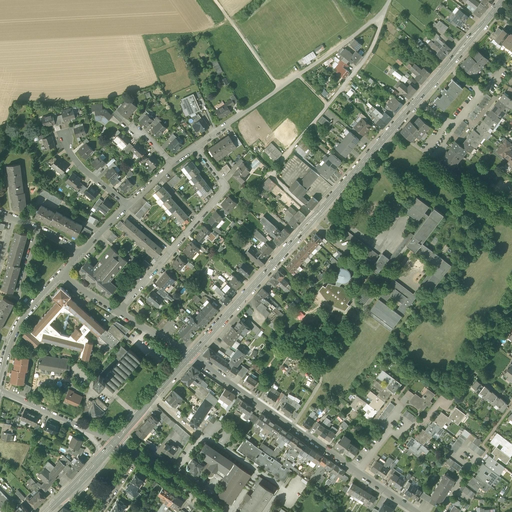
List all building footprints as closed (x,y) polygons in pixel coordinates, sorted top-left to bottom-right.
[(467,0),(466,2),(469,4),(474,9),(475,8),(476,9),(477,7),(468,0),(467,0)] [(479,5),(477,7),(484,12),(488,7),(482,2),(479,4),(479,5)] [(473,13),(476,9),(475,8),(474,9),(469,4),(466,7),(473,13)] [(484,12),(477,7),(476,9),(473,13),(479,18),(484,12)] [(459,10),(456,15),(465,22),(469,17),(465,15),(459,10)] [(461,27),(465,22),(456,15),(452,20),(453,21),(457,25),(461,27)] [(434,27),(443,34),(448,28),(439,21),(434,27)] [(494,40),(498,43),(505,34),(504,33),(503,31),(504,31),(504,30),(502,30),(502,31),(498,35),(494,40)] [(430,40),(433,43),(435,41),(434,40),(437,37),(438,36),(435,32),(431,37),(432,38),(430,40)] [(493,39),(494,40),(498,35),(494,33),(493,32),(490,36),(493,39)] [(502,45),(502,44),(510,35),(508,34),(508,35),(506,35),(505,34),(498,43),(502,45)] [(502,44),(506,47),(511,39),(511,36),(511,37),(511,36),(511,35),(510,34),(510,35),(502,44)] [(442,47),(444,44),(437,37),(434,40),(435,41),(442,47)] [(348,43),(357,51),(360,46),(357,43),(358,42),(354,39),(348,43)] [(438,51),(439,51),(440,49),(433,43),(430,40),(428,43),(434,49),(435,49),(437,51),(438,51)] [(444,44),(442,47),(440,49),(447,55),(452,49),(449,47),(447,46),(445,43),(444,44)] [(321,44),(314,50),(317,54),(325,48),(323,45),(321,44)] [(347,44),(344,47),(352,53),(353,52),(351,50),(353,48),(347,44)] [(339,54),(344,57),(349,61),(350,62),(352,64),(353,62),(350,59),(346,55),(348,53),(344,49),(339,54)] [(447,55),(440,49),(439,51),(436,54),(442,60),(447,55)] [(313,51),(302,58),(306,63),(316,56),(313,51)] [(470,56),(467,59),(478,68),(484,62),(485,63),(487,60),(477,51),(471,57),(470,56)] [(352,56),(350,59),(353,62),(356,64),(362,56),(356,52),(352,56)] [(400,65),(402,63),(404,60),(400,56),(395,61),(400,65)] [(211,61),(218,75),(222,72),(216,59),(211,61)] [(472,75),(478,68),(467,59),(461,66),(472,75),(474,77),(474,76),(472,75)] [(348,65),(346,64),(342,60),(341,61),(340,60),(337,64),(338,65),(334,70),(336,72),(341,76),(344,78),(349,72),(345,69),(348,65)] [(414,63),(412,66),(426,79),(430,74),(427,71),(424,68),(421,70),(414,63)] [(416,74),(417,75),(416,76),(415,78),(421,84),(426,79),(412,66),(409,64),(408,64),(406,66),(406,67),(416,75),(416,74)] [(383,72),(386,74),(391,68),(388,66),(383,72)] [(458,93),(460,90),(459,89),(461,87),(458,84),(452,79),(448,84),(450,86),(451,87),(448,91),(447,90),(444,88),(441,93),(443,94),(444,96),(441,99),(440,98),(437,96),(433,102),(438,107),(439,106),(441,109),(443,107),(445,108),(448,105),(446,104),(448,102),(450,103),(456,96),(455,94),(457,92),(458,93)] [(397,89),(403,94),(407,89),(401,84),(399,86),(397,89)] [(410,85),(407,89),(403,94),(409,99),(416,90),(410,85)] [(232,100),(235,105),(239,102),(233,94),(229,96),(232,100)] [(511,100),(504,94),(499,100),(508,106),(509,107),(510,108),(511,106),(511,100)] [(186,108),(190,115),(196,112),(194,108),(198,106),(193,95),(182,100),(183,103),(181,104),(183,110),(186,108)] [(391,100),(395,103),(390,108),(391,109),(396,113),(403,105),(393,97),(391,100)] [(128,99),(122,105),(121,104),(117,109),(119,111),(125,117),(126,118),(129,115),(130,115),(133,112),(132,111),(136,106),(128,99)] [(387,105),(390,108),(395,103),(391,100),(387,105)] [(499,100),(495,105),(504,111),(508,106),(499,100)] [(231,112),(228,109),(226,105),(225,106),(219,109),(220,110),(216,112),(220,118),(224,116),(224,117),(231,112)] [(495,105),(491,110),(500,117),(504,111),(495,105)] [(61,111),(64,121),(70,119),(70,120),(76,118),(73,108),(61,111)] [(375,109),(373,111),(387,123),(391,118),(384,112),(382,115),(375,108),(375,109)] [(101,119),(105,123),(112,116),(105,109),(102,110),(95,110),(95,111),(95,115),(97,115),(98,120),(101,119)] [(117,109),(114,112),(123,119),(125,117),(119,111),(117,109)] [(491,110),(487,116),(496,122),(497,123),(499,124),(502,120),(501,120),(502,118),(501,118),(500,117),(491,110)] [(139,122),(146,128),(152,122),(153,120),(154,119),(151,116),(150,117),(147,115),(148,113),(146,111),(138,119),(140,121),(139,122)] [(383,129),(387,123),(373,111),(370,114),(373,116),(375,118),(373,120),(376,123),(383,129)] [(120,122),(123,119),(114,112),(112,114),(120,122)] [(362,119),(366,122),(368,119),(361,113),(359,116),(362,119)] [(42,118),(44,127),(55,124),(53,116),(52,115),(42,118)] [(105,124),(105,123),(101,119),(98,120),(97,115),(95,115),(96,121),(101,120),(105,124)] [(487,116),(483,121),(492,127),(496,122),(487,116)] [(418,117),(414,123),(424,132),(426,129),(426,130),(429,126),(418,117)] [(199,128),(202,132),(209,127),(202,118),(201,119),(196,123),(192,126),(195,130),(199,128)] [(362,119),(358,123),(367,131),(371,127),(366,122),(362,119)] [(420,135),(424,132),(414,123),(413,124),(410,121),(405,126),(412,132),(416,136),(419,138),(421,136),(420,135)] [(483,121),(479,126),(488,132),(492,127),(483,121)] [(154,134),(158,137),(166,128),(160,122),(156,126),(152,131),(154,133),(154,134)] [(363,136),(367,131),(358,123),(354,128),(358,131),(363,136)] [(74,129),(76,137),(86,134),(83,126),(81,127),(75,129),(74,129)] [(401,132),(407,137),(412,132),(405,126),(401,132)] [(484,138),(488,132),(479,126),(475,131),(482,136),(483,137),(484,138)] [(473,130),(469,135),(478,141),(482,136),(475,131),(473,130)] [(127,138),(120,132),(116,137),(115,138),(113,141),(117,144),(120,141),(122,143),(127,138)] [(350,132),(346,136),(355,144),(359,140),(350,132)] [(416,136),(412,132),(407,137),(412,141),(416,136)] [(469,135),(465,140),(474,147),(478,142),(478,141),(469,135)] [(43,139),(46,149),(55,147),(52,136),(49,137),(42,139),(43,139)] [(229,136),(224,139),(230,149),(235,146),(236,147),(234,143),(230,138),(229,136)] [(352,148),(355,144),(346,136),(342,140),(343,141),(352,148)] [(168,146),(175,153),(182,145),(175,138),(168,146)] [(224,139),(219,142),(226,152),(230,149),(224,139)] [(469,152),(474,147),(465,140),(461,146),(467,151),(469,152)] [(503,156),(509,161),(511,156),(511,152),(509,150),(511,146),(511,144),(506,140),(498,151),(504,156),(503,156)] [(352,149),(352,148),(343,141),(339,145),(349,153),(352,149)] [(219,142),(214,146),(221,156),(226,152),(219,142)] [(456,142),(451,148),(462,157),(467,151),(461,146),(456,142)] [(78,151),(86,159),(90,156),(88,154),(93,150),(86,144),(86,143),(85,145),(78,151)] [(131,150),(139,158),(145,151),(137,143),(133,147),(130,149),(131,150)] [(264,150),(276,162),(279,160),(278,159),(282,154),(271,143),(264,150)] [(345,157),(349,153),(339,145),(336,149),(345,157)] [(216,159),(221,156),(214,146),(209,149),(217,161),(217,160),(216,159)] [(460,159),(462,157),(451,148),(442,160),(453,168),(455,165),(457,162),(459,159),(460,159)] [(332,154),(328,158),(337,166),(341,162),(332,154)] [(146,161),(150,165),(154,168),(159,163),(151,155),(148,159),(146,161)] [(92,163),(97,169),(100,166),(102,167),(106,163),(100,156),(92,163)] [(256,157),(253,160),(255,163),(252,166),(255,169),(261,163),(256,157)] [(53,167),(62,174),(62,173),(68,166),(57,158),(56,159),(52,164),(54,166),(53,167)] [(325,162),(334,170),(337,166),(328,158),(325,162)] [(235,164),(239,168),(243,164),(244,164),(239,160),(235,164)] [(184,167),(188,172),(196,166),(192,161),(184,167)] [(325,162),(321,166),(331,174),(334,170),(325,162)] [(9,181),(9,182),(22,180),(20,164),(9,165),(9,172),(8,173),(8,176),(10,176),(10,181),(9,181)] [(230,170),(229,167),(227,164),(222,168),(224,171),(226,174),(230,170)] [(232,176),(241,184),(245,180),(243,178),(246,175),(250,170),(243,164),(239,168),(232,176)] [(154,169),(154,168),(150,165),(146,168),(150,173),(154,169)] [(200,172),(196,166),(188,172),(192,178),(198,173),(200,172)] [(327,179),(331,174),(321,166),(318,171),(327,179)] [(105,174),(112,182),(116,178),(115,177),(119,174),(114,169),(113,168),(111,169),(108,172),(105,174)] [(300,184),(306,189),(319,176),(312,169),(300,184)] [(72,186),(77,190),(82,184),(79,182),(81,179),(73,173),(65,182),(71,186),(72,186)] [(202,178),(198,173),(192,178),(191,179),(195,184),(202,178)] [(207,183),(202,178),(195,184),(199,189),(207,183)] [(261,186),(269,193),(276,185),(269,178),(261,186)] [(119,186),(125,193),(134,185),(127,179),(119,186)] [(23,193),(22,180),(9,182),(11,182),(11,186),(10,186),(10,189),(11,189),(12,194),(11,194),(23,193)] [(294,195),(300,200),(302,197),(308,191),(306,189),(300,184),(296,181),(289,190),(294,195)] [(211,189),(207,183),(199,189),(203,195),(206,192),(211,189)] [(84,193),(93,200),(98,193),(90,186),(84,193)] [(155,193),(160,198),(167,191),(162,186),(160,188),(155,193)] [(39,194),(59,205),(62,200),(41,188),(39,194)] [(171,196),(167,191),(160,198),(164,202),(170,197),(171,196)] [(24,193),(23,193),(11,194),(12,194),(13,194),(14,199),(12,200),(13,203),(14,203),(15,210),(26,208),(24,193)] [(175,202),(170,197),(164,202),(163,203),(168,208),(175,202)] [(223,207),(228,211),(236,202),(229,197),(221,205),(223,207)] [(300,200),(311,210),(318,202),(313,197),(309,200),(308,199),(306,200),(302,197),(300,200)] [(422,215),(426,218),(428,215),(424,212),(429,206),(419,199),(416,197),(405,211),(418,221),(422,215)] [(95,205),(98,207),(103,201),(99,198),(95,205)] [(106,199),(100,205),(108,211),(113,204),(106,199)] [(179,207),(175,202),(168,208),(172,213),(179,207)] [(50,222),(77,237),(82,226),(56,212),(55,213),(41,205),(35,216),(49,224),(50,222)] [(105,215),(108,211),(100,205),(97,209),(105,215)] [(287,209),(294,215),(297,212),(290,206),(287,209)] [(184,212),(179,207),(172,213),(177,218),(184,212)] [(415,252),(416,250),(421,243),(443,215),(434,208),(428,215),(426,218),(413,235),(410,239),(406,245),(415,252)] [(284,219),(288,222),(294,215),(287,209),(284,212),(287,215),(284,219)] [(299,210),(297,212),(294,215),(301,221),(305,216),(299,210)] [(188,217),(184,212),(177,218),(181,223),(188,217)] [(208,221),(215,227),(223,218),(223,217),(217,213),(217,212),(214,215),(213,215),(208,221)] [(295,228),(301,221),(294,215),(288,222),(295,228)] [(88,221),(95,225),(98,220),(90,216),(88,221)] [(268,228),(277,236),(279,233),(274,229),(275,227),(263,216),(260,220),(265,226),(268,228)] [(125,230),(125,231),(131,224),(130,223),(131,222),(129,221),(130,219),(128,217),(126,219),(123,223),(120,226),(124,229),(125,230)] [(132,225),(131,224),(125,231),(126,231),(126,230),(127,232),(130,235),(138,226),(136,224),(134,226),(132,224),(132,225)] [(140,228),(138,226),(130,235),(134,238),(134,237),(135,239),(141,233),(140,232),(141,231),(139,230),(140,228)] [(81,232),(89,237),(92,232),(84,227),(81,232)] [(196,237),(202,242),(206,237),(212,242),(216,237),(210,231),(205,227),(196,237)] [(265,230),(275,239),(277,236),(268,228),(265,230)] [(281,232),(279,233),(277,236),(283,241),(290,234),(284,228),(281,232)] [(7,262),(9,263),(18,265),(20,261),(19,261),(21,254),(21,255),(24,245),(26,239),(27,234),(16,231),(7,262)] [(371,258),(375,253),(349,232),(344,238),(371,258)] [(142,234),(141,233),(135,239),(136,240),(136,239),(137,240),(137,241),(141,244),(148,235),(146,233),(145,234),(143,233),(142,234)] [(260,233),(256,237),(264,244),(267,240),(260,233)] [(150,237),(148,235),(141,244),(144,247),(144,246),(146,248),(145,248),(146,248),(151,242),(150,241),(151,240),(149,238),(150,237)] [(315,235),(312,239),(318,244),(322,240),(315,235)] [(279,246),(283,241),(277,236),(275,239),(273,241),(279,246)] [(406,245),(410,239),(406,236),(389,259),(387,262),(391,265),(406,245)] [(314,248),(318,244),(312,239),(308,243),(314,248)] [(152,243),(151,242),(146,248),(148,249),(147,250),(151,253),(158,244),(156,242),(155,243),(153,242),(152,243)] [(184,251),(192,258),(200,249),(195,245),(192,242),(184,251)] [(258,250),(261,253),(266,257),(273,250),(266,243),(262,247),(258,250)] [(311,252),(314,248),(308,243),(304,247),(311,252)] [(440,258),(421,243),(416,250),(435,265),(420,284),(424,287),(431,292),(451,265),(440,258)] [(162,247),(158,244),(151,253),(154,256),(155,255),(156,256),(156,257),(158,255),(162,250),(160,248),(162,247)] [(307,256),(311,252),(304,247),(301,251),(307,256)] [(98,287),(108,297),(112,293),(111,292),(112,290),(113,291),(117,287),(109,281),(111,280),(110,279),(111,277),(113,278),(116,274),(115,273),(117,271),(118,272),(118,271),(117,271),(118,269),(120,269),(125,264),(124,263),(126,260),(112,248),(110,251),(109,250),(104,256),(105,257),(103,259),(102,258),(103,259),(101,261),(100,260),(97,264),(98,265),(96,267),(95,266),(94,268),(87,261),(83,265),(84,266),(83,268),(82,267),(78,271),(89,280),(90,279),(92,281),(91,282),(92,282),(93,281),(96,284),(95,285),(95,286),(96,285),(99,286),(98,287)] [(245,253),(254,261),(257,257),(256,256),(257,254),(250,248),(245,253)] [(303,261),(307,256),(301,251),(297,255),(303,261)] [(261,253),(257,257),(254,261),(261,266),(268,259),(266,257),(261,253)] [(345,257),(340,253),(339,254),(335,258),(339,262),(345,257)] [(300,265),(303,261),(297,255),(293,259),(300,265)] [(172,264),(179,271),(183,267),(186,263),(179,257),(172,264)] [(381,269),(381,270),(387,262),(380,257),(374,264),(376,266),(381,269)] [(299,266),(300,265),(293,259),(290,263),(296,269),(299,266)] [(20,266),(18,265),(9,263),(2,289),(13,292),(14,288),(19,270),(20,266)] [(238,270),(246,277),(252,271),(244,263),(238,270)] [(292,273),(296,269),(290,263),(286,267),(292,273)] [(336,283),(335,285),(339,286),(339,285),(340,285),(340,284),(341,284),(341,282),(344,282),(346,282),(348,280),(349,278),(350,275),(349,272),(347,270),(345,269),(340,268),(341,267),(340,267),(338,274),(335,273),(329,281),(336,283)] [(273,275),(286,287),(288,284),(282,279),(285,277),(278,270),(273,275)] [(166,290),(166,291),(166,290),(165,290),(170,284),(171,285),(175,280),(166,272),(161,279),(160,278),(156,283),(160,287),(161,287),(161,288),(162,287),(166,290)] [(226,281),(236,289),(241,283),(232,274),(226,281)] [(283,289),(286,287),(273,275),(269,280),(274,285),(276,286),(277,284),(283,289)] [(217,286),(230,297),(235,292),(234,291),(236,289),(226,281),(221,276),(215,284),(217,286)] [(393,279),(391,282),(414,299),(416,296),(413,294),(393,279)] [(269,280),(265,284),(270,289),(274,285),(269,280)] [(391,282),(379,298),(402,316),(414,299),(391,282)] [(339,286),(335,285),(328,283),(325,287),(326,288),(323,292),(324,292),(322,293),(330,304),(341,308),(343,306),(345,303),(347,304),(350,300),(344,290),(342,287),(339,287),(339,286)] [(271,290),(270,289),(265,284),(262,288),(268,293),(271,290)] [(416,296),(424,287),(420,284),(413,294),(416,296)] [(226,303),(227,304),(232,298),(230,297),(217,286),(214,289),(222,296),(220,298),(226,303)] [(52,297),(55,300),(62,306),(64,305),(74,314),(84,323),(90,329),(98,336),(105,329),(70,297),(71,296),(70,295),(71,295),(68,292),(68,293),(67,293),(68,292),(65,290),(65,291),(65,290),(63,287),(62,288),(61,287),(52,297)] [(262,288),(258,292),(264,298),(266,295),(268,293),(262,288)] [(364,306),(373,294),(366,289),(357,301),(364,306)] [(152,303),(156,306),(159,303),(160,303),(163,300),(162,299),(155,294),(153,292),(150,295),(150,294),(150,295),(147,298),(148,300),(147,302),(150,305),(152,303)] [(271,304),(264,298),(258,292),(254,297),(260,302),(262,300),(269,307),(271,304)] [(264,298),(271,304),(273,302),(266,295),(264,298)] [(3,298),(0,303),(0,314),(6,318),(8,314),(11,307),(13,303),(3,298)] [(379,298),(370,310),(375,315),(387,323),(393,328),(402,316),(379,298)] [(36,323),(31,330),(36,335),(48,321),(62,306),(55,300),(52,303),(51,302),(47,307),(49,309),(46,312),(47,313),(46,313),(45,312),(45,315),(44,316),(42,316),(42,318),(41,318),(38,321),(39,322),(37,324),(36,323)] [(209,302),(205,307),(213,315),(218,310),(216,308),(211,304),(209,302)] [(266,316),(266,317),(270,314),(264,308),(265,307),(261,303),(256,308),(266,316)] [(271,304),(269,307),(278,315),(271,322),(272,322),(275,325),(284,316),(275,308),(271,304)] [(48,321),(50,323),(61,311),(64,311),(64,310),(71,312),(70,313),(74,314),(64,305),(62,306),(48,321)] [(210,319),(213,315),(205,307),(201,311),(210,319)] [(69,336),(71,334),(65,332),(67,324),(69,323),(67,321),(69,315),(73,316),(74,314),(70,313),(71,312),(64,310),(64,311),(67,312),(65,321),(64,322),(65,323),(63,332),(61,331),(58,330),(61,333),(60,333),(69,336)] [(206,323),(210,319),(201,311),(197,315),(206,323)] [(304,316),(300,311),(295,315),(300,320),(304,316)] [(202,327),(206,323),(197,315),(194,319),(200,325),(202,327)] [(387,323),(375,315),(373,318),(384,327),(387,323)] [(184,338),(184,341),(190,340),(190,337),(192,335),(196,331),(200,325),(194,319),(191,317),(181,328),(177,332),(184,338)] [(240,319),(235,327),(245,334),(250,328),(245,323),(240,319)] [(251,329),(254,332),(258,327),(249,319),(245,323),(250,328),(251,329)] [(90,329),(84,323),(80,328),(82,329),(80,331),(77,327),(71,334),(69,336),(60,333),(61,333),(58,330),(50,323),(48,321),(36,335),(31,330),(30,329),(29,330),(41,341),(41,340),(50,342),(51,342),(52,343),(53,342),(55,343),(56,344),(57,343),(58,344),(66,346),(67,346),(68,348),(69,347),(71,347),(72,349),(73,348),(74,348),(82,350),(80,356),(82,356),(82,358),(89,360),(90,355),(90,354),(92,353),(91,352),(91,350),(93,349),(92,348),(92,347),(92,348),(93,343),(88,342),(89,338),(85,335),(90,329)] [(120,340),(124,336),(125,335),(130,329),(116,321),(113,324),(108,330),(107,331),(105,329),(98,336),(99,336),(96,339),(104,346),(107,343),(112,348),(114,346),(116,344),(117,343),(119,341),(119,340),(120,340)] [(238,336),(241,333),(234,328),(232,326),(222,339),(230,345),(231,346),(232,344),(235,340),(238,336)] [(244,335),(245,334),(235,327),(234,328),(241,333),(244,335)] [(35,346),(41,341),(29,330),(28,329),(23,335),(26,338),(27,338),(27,340),(29,340),(30,341),(31,343),(32,343),(35,346)] [(122,345),(120,347),(118,349),(115,353),(117,355),(121,358),(127,351),(122,345)] [(203,356),(210,361),(215,356),(216,354),(209,347),(203,354),(203,356)] [(246,354),(245,353),(243,352),(244,351),(239,347),(238,348),(235,352),(228,348),(224,354),(224,353),(221,357),(233,365),(238,358),(241,360),(246,354)] [(106,380),(115,388),(132,370),(141,360),(138,357),(135,354),(132,351),(129,349),(127,351),(121,358),(117,355),(100,374),(94,381),(100,387),(106,380)] [(10,382),(22,383),(23,381),(24,381),(25,377),(24,376),(25,373),(26,371),(26,368),(28,368),(29,360),(27,360),(28,357),(15,355),(15,360),(13,360),(13,364),(14,364),(14,368),(12,368),(11,373),(10,373),(10,377),(11,377),(10,382)] [(39,368),(41,368),(51,370),(53,370),(53,371),(53,370),(56,370),(60,371),(60,372),(61,372),(66,373),(68,359),(62,358),(40,355),(38,368),(39,368)] [(210,361),(228,373),(233,366),(233,365),(221,357),(219,356),(218,358),(215,356),(210,361)] [(233,365),(233,366),(236,368),(241,360),(238,358),(233,365)] [(511,382),(511,381),(511,380),(511,364),(510,367),(509,367),(508,369),(506,371),(503,376),(503,375),(506,378),(511,382)] [(236,373),(242,378),(245,374),(248,370),(241,365),(238,369),(236,373)] [(187,372),(195,379),(197,376),(200,371),(193,366),(191,367),(187,372)] [(238,369),(236,368),(233,366),(228,373),(233,376),(236,373),(238,369)] [(390,382),(386,388),(390,391),(394,394),(398,389),(397,388),(400,383),(383,370),(377,377),(382,381),(384,377),(390,382)] [(195,384),(196,384),(198,382),(195,379),(187,372),(181,378),(189,385),(192,381),(195,384)] [(258,381),(255,379),(249,375),(243,383),(252,389),(258,381)] [(208,385),(202,380),(200,383),(202,385),(209,392),(210,390),(206,387),(208,385)] [(380,391),(377,396),(384,401),(387,398),(386,397),(390,391),(386,388),(376,380),(373,385),(380,391)] [(478,394),(480,392),(484,387),(480,384),(481,384),(476,380),(472,386),(476,389),(475,391),(478,394)] [(23,391),(29,393),(31,387),(26,384),(23,391)] [(209,392),(202,385),(200,388),(198,389),(206,397),(209,392)] [(486,400),(488,398),(492,393),(489,390),(484,386),(484,387),(480,392),(484,395),(482,397),(486,400)] [(65,400),(78,406),(82,397),(73,393),(74,392),(69,390),(68,389),(67,391),(68,391),(65,400)] [(219,398),(224,401),(230,392),(225,389),(219,398)] [(421,398),(415,394),(415,395),(422,400),(424,398),(423,397),(429,390),(428,389),(421,398)] [(404,395),(408,399),(413,393),(408,390),(404,395)] [(420,408),(423,410),(427,405),(429,406),(432,403),(429,401),(434,394),(429,390),(423,397),(424,398),(422,400),(415,395),(415,394),(414,394),(413,393),(408,399),(410,400),(409,402),(415,406),(416,405),(420,408)] [(173,405),(175,407),(178,403),(179,403),(183,399),(173,391),(166,399),(173,405)] [(265,398),(269,401),(273,394),(269,391),(265,398)] [(373,400),(369,405),(377,411),(382,404),(380,403),(382,400),(384,402),(384,401),(377,396),(370,391),(367,395),(373,400)] [(210,397),(216,403),(217,401),(218,400),(209,392),(206,397),(209,399),(210,397)] [(235,396),(230,392),(224,401),(229,405),(234,398),(235,396)] [(494,406),(496,404),(500,399),(497,397),(497,396),(492,392),(492,393),(488,398),(492,401),(490,403),(494,406)] [(277,397),(273,394),(269,401),(273,404),(277,397)] [(284,402),(286,403),(290,406),(293,400),(287,396),(287,397),(284,402)] [(209,399),(206,397),(205,399),(211,404),(212,405),(213,407),(216,403),(210,397),(209,399)] [(367,411),(364,415),(370,420),(377,411),(369,405),(358,397),(355,400),(354,400),(350,406),(356,410),(361,404),(364,407),(363,408),(367,411)] [(94,418),(94,419),(100,418),(105,412),(104,411),(108,407),(97,398),(95,401),(92,401),(88,399),(86,406),(85,405),(83,411),(88,414),(87,416),(94,419),(94,418)] [(226,410),(228,411),(234,402),(236,399),(234,398),(229,405),(226,409),(226,410)] [(500,398),(500,399),(496,404),(499,407),(498,409),(502,412),(508,405),(504,402),(505,402),(500,398)] [(164,402),(171,408),(173,405),(166,399),(164,402)] [(192,417),(199,422),(211,404),(205,399),(196,411),(194,414),(192,417)] [(243,411),(246,413),(250,416),(252,413),(253,412),(250,410),(252,408),(243,401),(238,408),(243,411)] [(285,412),(290,406),(286,403),(281,410),(285,412)] [(199,422),(200,423),(212,405),(211,404),(199,422)] [(290,415),(294,409),(290,406),(285,412),(290,415)] [(451,413),(448,417),(452,420),(458,425),(461,421),(465,415),(456,407),(452,412),(453,412),(452,414),(451,413)] [(234,413),(239,417),(243,411),(238,408),(234,413)] [(20,419),(35,426),(39,417),(24,410),(20,419)] [(317,417),(320,420),(326,414),(321,410),(320,411),(317,414),(316,416),(317,417)] [(246,413),(243,411),(239,417),(248,423),(250,420),(248,419),(247,420),(243,417),(246,413)] [(432,421),(433,422),(442,428),(446,423),(448,425),(452,420),(448,417),(444,414),(441,412),(438,416),(437,415),(432,421)] [(467,412),(465,415),(461,421),(463,423),(470,414),(467,412)] [(151,414),(145,421),(152,428),(156,425),(159,421),(151,414)] [(255,423),(263,428),(265,426),(269,419),(261,414),(258,418),(255,423)] [(303,424),(309,429),(314,422),(310,419),(313,415),(311,414),(303,424)] [(217,418),(213,415),(209,421),(213,424),(217,418)] [(258,418),(253,415),(250,420),(255,423),(258,418)] [(194,428),(195,429),(197,429),(198,428),(197,427),(200,423),(199,422),(192,417),(189,421),(188,423),(195,428),(194,428)] [(269,419),(265,426),(271,430),(275,424),(269,419)] [(327,420),(326,420),(323,424),(324,424),(323,426),(321,425),(320,424),(316,430),(315,431),(320,434),(328,422),(327,420)] [(52,431),(56,433),(59,427),(50,423),(50,422),(47,421),(43,429),(52,433),(52,431)] [(150,431),(152,428),(145,421),(139,428),(147,434),(150,431)] [(340,426),(344,430),(349,426),(344,421),(340,426)] [(330,422),(328,422),(320,434),(324,438),(329,431),(326,429),(328,427),(329,427),(331,424),(330,423),(331,423),(330,422)] [(429,425),(424,431),(431,436),(433,437),(436,432),(440,435),(444,430),(442,428),(433,422),(429,426),(429,425)] [(1,439),(13,442),(14,434),(12,434),(10,433),(11,428),(11,425),(4,423),(1,439)] [(191,437),(176,423),(172,428),(184,438),(182,440),(186,444),(191,437)] [(275,424),(271,430),(273,432),(276,434),(280,427),(275,424)] [(267,435),(271,430),(265,426),(263,428),(260,432),(264,435),(265,436),(265,435),(266,437),(267,435)] [(144,438),(147,434),(139,428),(136,432),(139,435),(140,434),(144,438)] [(287,432),(282,428),(278,435),(280,437),(282,439),(287,432)] [(422,429),(415,439),(423,445),(427,440),(428,440),(431,436),(424,431),(422,429)] [(464,429),(461,434),(466,438),(470,433),(464,429)] [(330,430),(329,431),(324,438),(329,441),(335,433),(330,430)] [(145,441),(152,433),(150,431),(147,434),(144,438),(143,439),(145,441)] [(287,432),(282,439),(286,441),(288,443),(293,436),(287,432)] [(496,447),(499,443),(503,446),(507,441),(497,433),(490,442),(496,447)] [(342,452),(342,451),(348,442),(350,440),(344,435),(340,440),(341,440),(339,442),(338,441),(334,446),(339,449),(342,452)] [(76,449),(78,450),(79,447),(82,441),(73,437),(72,440),(70,446),(73,447),(73,448),(76,449)] [(277,447),(282,439),(280,437),(274,445),(277,447)] [(299,440),(294,437),(290,443),(291,445),(294,447),(299,440)] [(425,447),(423,445),(415,439),(412,437),(407,445),(410,447),(417,453),(418,453),(421,450),(423,451),(426,454),(429,450),(425,447)] [(278,478),(284,482),(292,471),(291,470),(288,468),(282,464),(279,462),(276,460),(274,459),(271,456),(265,452),(259,448),(253,444),(253,443),(248,440),(245,438),(244,440),(237,450),(251,459),(254,462),(255,462),(255,464),(257,465),(257,466),(259,465),(271,473),(275,476),(274,477),(277,480),(278,478)] [(476,438),(472,443),(475,445),(477,446),(478,447),(482,442),(476,438)] [(283,445),(286,441),(282,439),(277,447),(274,451),(271,456),(274,459),(279,452),(280,450),(283,445)] [(299,440),(294,447),(297,449),(299,450),(304,443),(299,440)] [(511,444),(507,441),(503,446),(500,450),(509,457),(511,454),(511,453),(511,444)] [(149,447),(156,452),(159,448),(152,442),(149,447)] [(358,449),(348,442),(342,451),(342,452),(343,451),(352,457),(358,449)] [(203,457),(204,458),(211,463),(209,467),(216,472),(223,477),(221,480),(220,482),(224,485),(218,495),(231,503),(246,481),(251,474),(248,472),(205,443),(203,446),(200,450),(201,451),(201,450),(205,453),(203,457)] [(259,448),(265,452),(268,447),(262,443),(259,448)] [(167,444),(166,445),(164,448),(162,450),(170,456),(171,456),(176,450),(175,449),(177,447),(173,445),(172,447),(167,444)] [(312,448),(305,444),(300,451),(300,452),(306,456),(312,448)] [(293,450),(294,447),(291,445),(287,452),(286,451),(279,462),(282,464),(290,454),(291,455),(294,451),(293,450)] [(171,456),(170,456),(167,460),(173,463),(183,449),(178,446),(177,447),(175,449),(176,450),(171,456)] [(274,451),(268,447),(265,452),(271,456),(274,451)] [(510,457),(509,457),(500,450),(496,447),(491,453),(494,456),(492,458),(496,461),(498,458),(504,463),(506,461),(508,462),(511,458),(510,457)] [(312,448),(306,456),(309,458),(312,460),(317,452),(312,448)] [(282,464),(288,468),(290,466),(291,465),(294,460),(293,459),(297,453),(295,451),(294,451),(291,455),(290,454),(282,464)] [(322,456),(317,452),(312,460),(309,463),(314,467),(316,463),(317,463),(322,456)] [(62,469),(72,478),(79,469),(74,464),(73,464),(73,463),(64,456),(60,461),(66,465),(62,469)] [(206,471),(209,467),(211,463),(204,458),(202,461),(194,456),(188,465),(187,465),(186,466),(186,468),(187,469),(188,469),(198,476),(201,471),(203,473),(205,470),(206,471)] [(496,461),(492,458),(489,456),(485,461),(486,462),(485,465),(483,464),(488,467),(499,476),(505,468),(496,461)] [(319,464),(321,465),(324,467),(328,460),(324,457),(319,464)] [(74,464),(79,469),(85,463),(79,458),(74,464)] [(383,465),(382,465),(386,467),(387,466),(389,467),(392,462),(388,459),(385,462),(383,465)] [(328,460),(324,467),(326,469),(329,470),(333,463),(328,460)] [(44,468),(50,473),(55,467),(48,461),(43,467),(44,468)] [(60,461),(55,467),(50,473),(55,477),(62,469),(66,465),(60,461)] [(376,473),(382,465),(383,465),(380,463),(379,464),(376,462),(371,470),(376,473)] [(480,478),(484,473),(486,471),(488,467),(483,464),(478,470),(480,471),(476,476),(480,478)] [(320,472),(324,467),(321,465),(314,475),(314,474),(308,482),(311,485),(316,478),(320,472)] [(333,473),(336,475),(340,468),(336,465),(331,472),(333,473)] [(389,470),(386,467),(382,465),(376,473),(383,478),(389,470)] [(212,476),(213,475),(216,472),(209,467),(206,471),(207,471),(206,472),(206,473),(207,475),(208,476),(209,477),(211,477),(212,476)] [(499,476),(488,467),(486,471),(489,473),(487,476),(484,473),(480,478),(490,486),(492,483),(493,484),(499,476)] [(46,482),(49,485),(56,478),(55,477),(50,473),(44,468),(39,474),(43,477),(41,479),(45,482),(46,482)] [(340,468),(336,475),(338,477),(340,478),(343,474),(345,471),(340,468)] [(223,477),(216,472),(213,475),(220,480),(221,480),(223,477)] [(327,482),(330,484),(330,483),(336,475),(333,473),(331,476),(329,479),(327,482)] [(388,481),(393,485),(398,477),(393,473),(392,475),(388,481)] [(437,501),(440,503),(444,497),(446,495),(445,495),(449,489),(451,486),(454,480),(444,474),(437,485),(430,497),(432,498),(435,499),(437,501)] [(131,482),(139,488),(141,485),(143,480),(138,477),(137,476),(137,475),(136,475),(135,475),(134,476),(131,482)] [(333,485),(338,477),(336,475),(330,483),(332,484),(333,485)] [(240,510),(242,511),(259,511),(271,495),(272,496),(277,488),(259,476),(257,478),(252,486),(248,493),(248,492),(244,498),(239,505),(240,505),(240,506),(241,509),(240,510)] [(479,487),(486,492),(490,486),(480,478),(476,476),(475,478),(473,477),(468,485),(476,491),(479,487)] [(499,476),(493,484),(496,486),(502,478),(499,476)] [(403,480),(398,477),(393,485),(394,486),(396,488),(397,487),(400,489),(406,479),(404,478),(403,480)] [(32,485),(36,489),(39,486),(37,484),(31,478),(28,481),(32,485)] [(41,488),(45,492),(50,486),(49,485),(46,482),(45,482),(42,486),(41,488)] [(134,495),(137,491),(139,488),(131,482),(128,486),(127,486),(126,488),(126,489),(129,491),(134,495)] [(347,491),(351,493),(356,486),(352,483),(349,488),(347,491)] [(405,493),(410,496),(416,488),(416,487),(411,484),(408,488),(405,493)] [(360,488),(356,486),(351,493),(351,494),(352,494),(350,496),(353,498),(355,496),(356,496),(360,488)] [(159,502),(162,504),(165,500),(170,492),(163,487),(160,492),(158,490),(156,493),(155,492),(151,497),(157,501),(159,502)] [(365,491),(360,488),(356,496),(360,499),(365,491)] [(422,492),(416,488),(410,496),(416,501),(419,496),(422,492)] [(15,493),(22,500),(25,498),(18,490),(15,493)] [(39,491),(34,496),(40,503),(46,498),(39,491)] [(369,494),(365,491),(360,499),(364,501),(369,494)] [(170,492),(165,500),(168,502),(169,501),(171,502),(176,496),(170,492)] [(375,498),(369,494),(364,501),(370,505),(372,503),(374,499),(375,498)] [(35,508),(40,503),(34,496),(31,499),(28,496),(26,499),(29,502),(30,502),(31,503),(29,504),(32,507),(33,506),(35,508)] [(183,501),(176,496),(171,502),(168,508),(173,511),(172,511),(173,511),(175,511),(177,509),(178,510),(183,501)] [(0,503),(0,505),(2,508),(10,501),(7,497),(0,503)] [(454,505),(457,507),(458,506),(459,503),(460,502),(454,498),(451,503),(454,505)] [(116,504),(113,509),(117,511),(122,511),(126,506),(123,504),(124,503),(119,500),(117,502),(116,502),(115,503),(115,504),(116,504)] [(164,511),(168,508),(171,502),(169,501),(168,502),(165,500),(162,504),(157,511),(164,511)] [(379,511),(378,511),(390,511),(393,509),(383,503),(379,511)]
